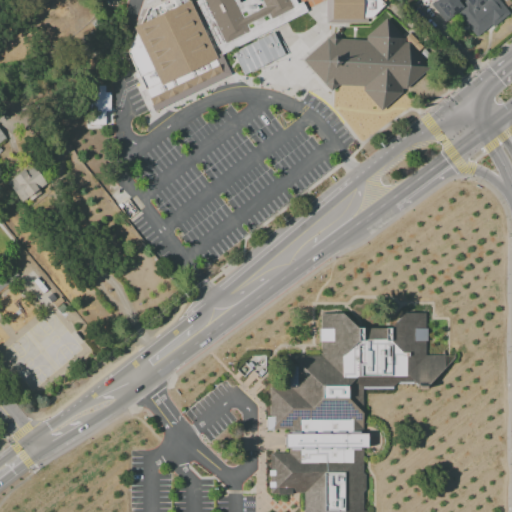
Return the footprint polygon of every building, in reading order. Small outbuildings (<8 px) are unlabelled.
[(147,9),(165,0),(186,0),(215,56),(221,53),(230,75),(152,112),(126,53),(135,34),(132,27),(142,23),(147,9)] [(294,0),(298,7),(271,20),(268,14),(246,26),(248,31),(220,45),(197,0),(237,0),(239,3),(245,0),(294,0)] [(380,0),(387,7),(370,23),(326,23),(325,0),(380,0)] [(434,0),(430,3),(444,22),(456,12),(475,38),(507,14),(496,0),(460,0),(460,1),(459,0),(434,0)] [(303,60),(327,39),(366,42),(366,38),(386,19),(430,68),(380,111),(363,91),(363,87),(337,86),(331,92),(303,60)] [(231,52),(273,31),(279,43),(281,41),(287,54),(243,76),(231,52)] [(109,86),(88,85),(87,125),(108,126),(109,86)] [(353,99),(376,131),(363,140),(340,108),(353,99)] [(6,183),(20,203),(46,185),(31,164),(6,183)] [(0,272),(0,289),(10,281),(1,272),(0,272)] [(268,453),(283,453),(283,432),(267,432),(266,417),(270,417),(269,389),(288,389),(287,355),(321,355),(320,313),(340,313),(357,328),(360,328),(387,328),(390,328),(405,313),(426,313),(426,356),(448,356),(453,356),(427,389),(362,389),(363,434),(366,434),(366,448),(362,448),(362,472),(365,475),(365,490),(362,493),(362,511),(303,511),(303,494),(298,494),(286,494),(268,494),(268,453)]
